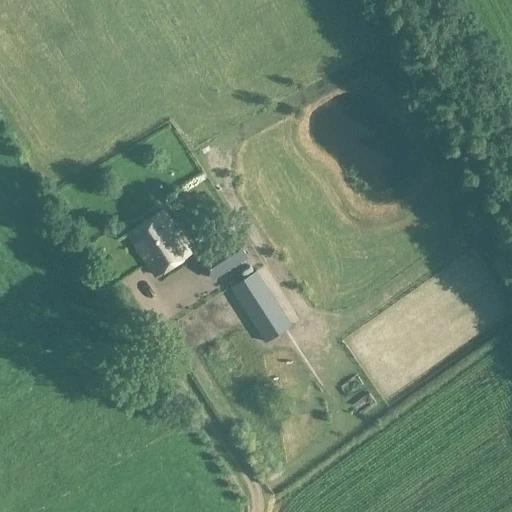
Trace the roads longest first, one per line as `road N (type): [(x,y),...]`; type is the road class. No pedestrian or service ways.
road 1 (unknown): [(249,511),(238,458),(165,342)]
road 2 (track): [(450,0),(511,108)]
